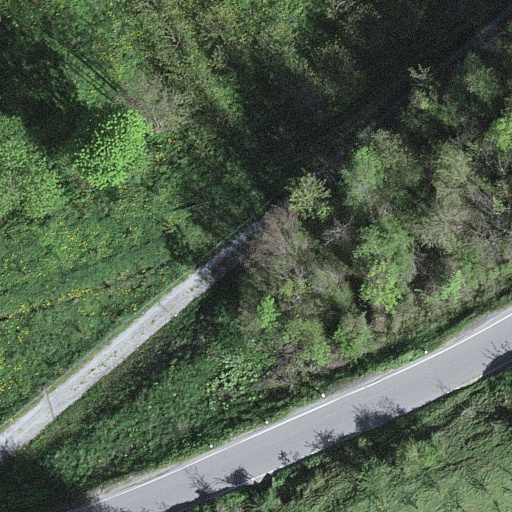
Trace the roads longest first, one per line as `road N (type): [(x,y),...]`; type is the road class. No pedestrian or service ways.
road 1 (track): [(0,447),(511,20)]
road 2 (tertiary): [(126,511),(511,335)]
